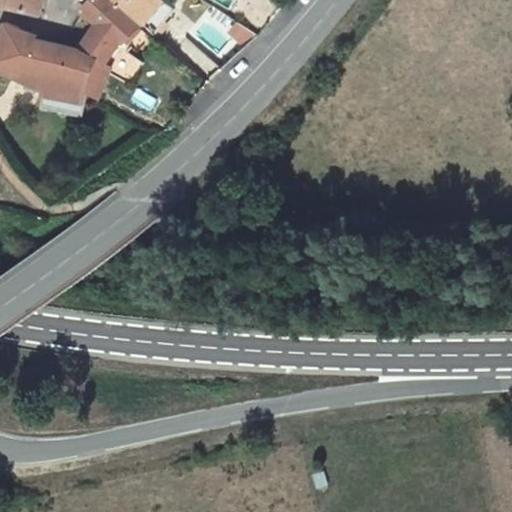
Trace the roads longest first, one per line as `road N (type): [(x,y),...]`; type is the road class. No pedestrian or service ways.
road 1 (tertiary): [(0,447),(74,448),(511,363)]
road 2 (secondary): [(511,355),(227,348),(0,322)]
road 3 (tertiary): [(0,310),(152,194),(337,0)]
